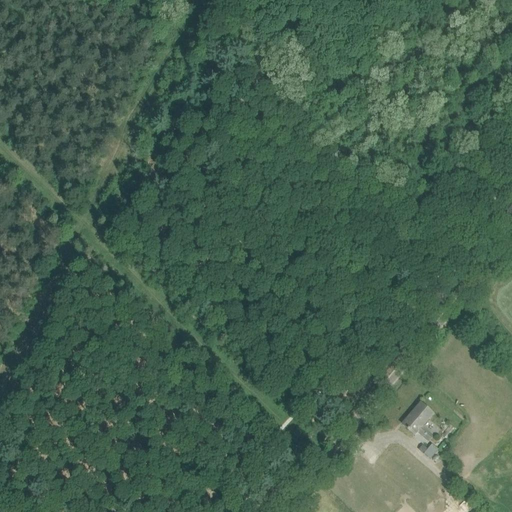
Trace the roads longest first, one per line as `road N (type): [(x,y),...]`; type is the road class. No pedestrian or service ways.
road 1 (track): [(0,155),(324,459)]
road 2 (track): [(198,0),(0,370)]
road 3 (unclassified): [(279,511),(511,238)]
